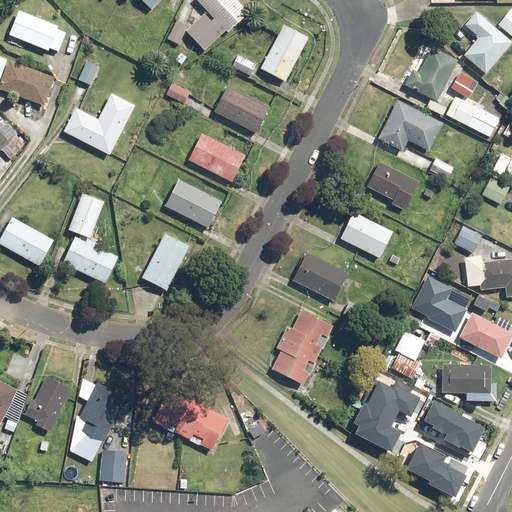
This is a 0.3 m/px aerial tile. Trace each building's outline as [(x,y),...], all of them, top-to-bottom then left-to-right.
[(142,0),(152,10),(162,0),(142,0)] [(252,12),(240,0),(199,0),(210,10),(188,31),(207,51),(229,30),(231,33),(252,12)] [(22,10),(12,35),(60,54),(69,29),(22,10)] [(511,40),(492,23),(491,24),(478,12),(467,25),(475,32),(480,37),(465,55),(486,73),(511,43),(511,40)] [(511,13),(502,26),(511,33),(511,13)] [(169,33),(144,18),(137,30),(162,45),(169,33)] [(190,27),(178,21),(168,39),(181,45),(190,27)] [(288,82),(311,37),(286,24),(262,68),(288,82)] [(456,29),(449,38),(465,50),(472,42),(456,29)] [(408,87),(440,101),(458,60),(432,49),(422,73),(415,70),(408,87)] [(259,63),(239,54),(233,67),(252,77),(259,63)] [(101,64),(89,59),(80,80),(92,86),(101,64)] [(2,90),(47,105),(57,75),(12,60),(2,90)] [(164,93),(186,104),(192,92),(170,81),(164,93)] [(231,85),(217,111),(259,133),(273,107),(231,85)] [(112,155),(138,105),(114,93),(101,119),(79,108),(67,132),(112,155)] [(463,98),(454,118),(492,136),(501,116),(463,98)] [(445,122),(400,99),(381,138),(406,150),(410,141),(432,151),(445,122)] [(447,107),(432,99),(428,108),(443,116),(447,107)] [(0,110),(0,149),(2,151),(22,131),(0,110)] [(205,133),(191,159),(234,182),(248,155),(205,133)] [(456,170),(438,160),(432,170),(450,180),(456,170)] [(511,160),(503,177),(511,181),(511,160)] [(422,182),(383,162),(370,187),(395,200),(393,203),(408,210),(422,182)] [(226,202),(182,178),(168,204),(211,228),(226,202)] [(493,178),(484,195),(501,204),(510,188),(493,178)] [(108,283),(121,256),(102,248),(104,244),(93,239),(107,200),(85,192),(71,230),(79,233),(65,262),(108,283)] [(396,233),(354,211),(340,238),(382,259),(396,233)] [(58,240),(14,216),(0,241),(0,243),(43,267),(58,240)] [(466,223),(456,242),(474,252),(484,233),(466,223)] [(193,245),(167,233),(145,278),(171,291),(193,245)] [(309,297),(323,304),(327,296),(339,302),(353,273),(310,251),(295,281),(313,290),(309,297)] [(511,298),(511,261),(484,263),(484,256),(466,256),(468,284),(483,284),(483,288),(508,287),(509,298),(511,298)] [(428,277),(412,309),(455,330),(466,308),(447,299),(452,289),(428,277)] [(361,306),(350,301),(344,314),(355,319),(361,306)] [(331,337),(336,325),(303,310),(296,327),(290,325),(279,349),(283,351),(275,370),(307,384),(315,366),(311,364),(313,360),(318,362),(326,343),(322,342),(325,335),(331,337)] [(511,332),(475,313),(463,336),(504,358),(511,342),(511,332)] [(437,350),(443,337),(426,330),(421,343),(437,350)] [(404,354),(395,366),(412,379),(421,367),(404,354)] [(443,366),(444,390),(493,389),(492,365),(443,366)] [(53,433),(74,388),(49,377),(38,400),(33,398),(25,415),(40,421),(38,426),(53,433)] [(358,423),(356,428),(391,447),(400,429),(390,424),(400,406),(410,412),(420,394),(395,381),(392,386),(377,378),(354,421),(358,423)] [(0,424),(18,391),(0,380),(0,424)] [(106,442),(128,396),(98,382),(76,427),(106,442)] [(171,387),(155,421),(215,451),(231,417),(171,387)] [(434,399),(424,417),(433,421),(431,425),(446,432),(443,437),(471,452),(485,426),(434,399)] [(52,442),(38,438),(32,457),(47,461),(52,442)] [(421,445),(411,468),(430,477),(429,481),(455,493),(464,473),(440,462),(443,455),(421,445)] [(101,483),(127,483),(127,457),(102,457),(101,483)] [(85,465),(67,462),(65,479),(82,481),(85,465)] [(114,511),(113,490),(103,491),(104,511),(114,511)] [(249,493),(232,494),(232,505),(249,504),(249,493)]
